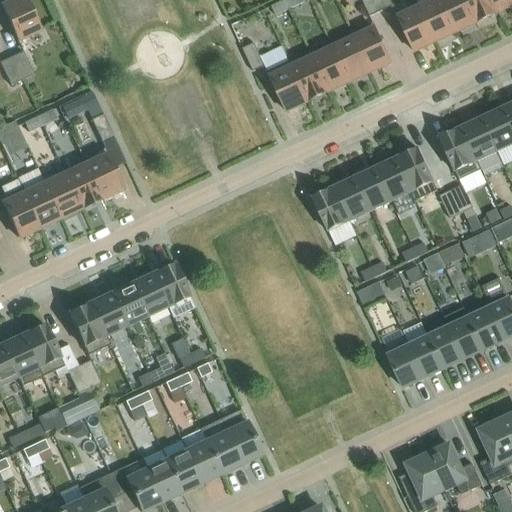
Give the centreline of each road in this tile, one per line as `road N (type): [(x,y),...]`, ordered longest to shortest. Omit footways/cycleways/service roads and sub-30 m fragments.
road 1 (residential): [(511,49),(0,293)]
road 2 (residential): [(232,511),(511,380)]
